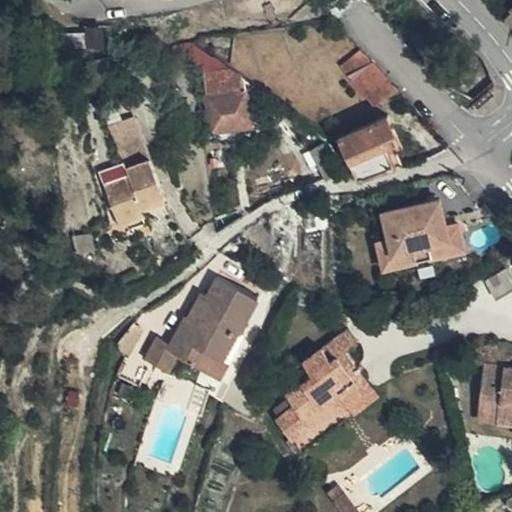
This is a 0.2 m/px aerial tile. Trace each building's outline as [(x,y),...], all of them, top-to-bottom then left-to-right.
[(325,52),(335,63),(358,43),(347,32),(325,52)] [(231,77),(228,59),(204,39),(186,42),(191,82),(231,77)] [(359,92),(382,71),(358,43),(335,63),(359,92)] [(237,113),(231,77),(191,82),(196,119),(237,113)] [(388,130),(372,103),(324,124),(342,162),(386,146),(380,135),(388,130)] [(321,151),(308,124),(292,129),(303,157),(321,151)] [(101,137),(109,156),(132,145),(124,126),(101,137)] [(132,145),(109,156),(112,164),(103,168),(85,177),(103,213),(113,210),(122,231),(136,224),(127,204),(132,201),(129,196),(149,187),(132,145)] [(112,164),(109,156),(99,161),(103,168),(112,164)] [(385,233),(394,260),(414,253),(412,246),(425,241),(428,249),(461,238),(453,212),(441,216),(432,190),(377,208),(385,233)] [(71,231),(71,212),(45,214),(47,232),(71,231)] [(433,264),(425,241),(412,246),(414,253),(394,260),(385,233),(374,237),(385,271),(417,261),(420,269),(433,264)] [(242,249),(233,242),(219,251),(232,258),(242,249)] [(188,352),(233,273),(211,262),(201,283),(195,280),(182,307),(180,306),(167,333),(153,326),(141,351),(166,363),(175,346),(188,352)] [(511,280),(500,263),(478,277),(490,294),(511,280)] [(252,282),(233,273),(188,352),(217,366),(240,318),(236,316),(252,282)] [(344,304),(345,296),(336,294),(335,302),(344,304)] [(134,319),(126,314),(110,336),(120,341),(134,319)] [(334,395),(342,392),(366,375),(359,364),(360,363),(357,359),(355,360),(344,346),(356,337),(346,323),(300,357),(310,369),(284,390),(285,392),(292,400),(280,409),(295,405),(330,396),(334,395)] [(120,341),(110,336),(111,345),(116,348),(120,341)] [(492,341),(462,352),(467,366),(481,362),(503,364),(505,343),(492,341)] [(511,364),(503,364),(481,362),(478,396),(497,398),(495,419),(511,421),(511,364)] [(342,392),(371,383),(366,375),(342,392)] [(195,380),(195,382),(207,389),(209,384),(195,380)] [(207,389),(195,382),(187,403),(200,408),(207,389)] [(346,401),(371,383),(342,392),(334,395),(336,397),(333,399),(337,402),(344,397),(346,401)] [(292,400),(285,392),(271,403),(276,411),(280,409),(292,400)] [(295,405),(299,425),(333,399),(336,397),(334,395),(330,396),(295,405)] [(497,398),(478,396),(475,417),(495,419),(497,398)] [(287,434),(299,425),(295,405),(280,409),(276,411),(273,414),(287,434)] [(340,479),(334,469),(323,477),(329,487),(340,479)]
